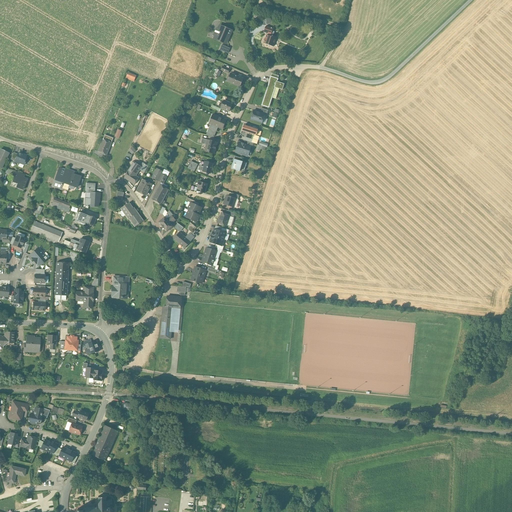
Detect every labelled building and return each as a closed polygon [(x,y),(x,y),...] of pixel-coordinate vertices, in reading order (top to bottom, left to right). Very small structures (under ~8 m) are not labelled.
[(263,20),(265,25),(273,22),(271,16),(263,20)] [(269,28),(266,26),(264,32),(268,34),(271,35),(272,31),(273,29),(269,28)] [(231,31),(220,27),(219,30),(217,29),(214,34),(219,36),(217,39),(226,43),(231,31)] [(271,35),(268,34),(268,36),(266,35),(264,44),(273,47),(276,37),(273,36),(274,32),(272,31),(271,35)] [(134,81),(137,75),(129,72),(126,78),(134,81)] [(243,79),(231,74),(227,82),(240,87),(243,79)] [(277,79),(271,77),(269,81),(270,82),(262,105),(268,107),(269,107),(268,107),(275,87),(282,90),(283,87),(284,84),(277,82),(277,79)] [(233,104),(224,101),(221,108),(229,112),(233,104)] [(260,113),(254,110),(251,119),(262,123),(265,114),(260,113)] [(226,120),(213,115),(209,124),(222,129),(226,120)] [(244,127),(244,128),(243,128),(242,131),(247,133),(245,138),(252,140),(254,135),(256,136),(258,130),(246,126),(246,125),(245,125),(244,125),(244,126),(244,127)] [(106,136),(99,152),(107,155),(113,139),(106,136)] [(217,143),(207,140),(202,139),(201,144),(205,145),(205,144),(206,144),(204,152),(214,154),(217,143)] [(244,144),(239,143),(236,152),(240,154),(241,153),(246,154),(248,154),(248,155),(250,156),(252,152),(249,151),(251,147),(244,144)] [(9,153),(0,149),(0,150),(0,167),(1,169),(9,153)] [(22,155),(18,153),(17,154),(14,161),(14,162),(19,164),(19,163),(24,165),(26,160),(25,160),(26,156),(22,154),(22,155)] [(242,162),(235,159),(236,157),(235,156),(231,169),(240,171),(240,169),(244,170),(247,163),(242,162)] [(148,166),(143,162),(140,166),(141,167),(139,170),(144,173),(148,166)] [(197,165),(191,162),(188,169),(194,172),(197,165)] [(213,164),(205,162),(203,167),(199,166),(198,170),(199,170),(210,174),(213,164)] [(134,163),(124,178),(134,185),(139,178),(135,176),(139,170),(141,167),(140,166),(134,163)] [(67,173),(58,170),(53,186),(61,189),(67,191),(69,187),(72,178),(66,176),(67,173)] [(162,173),(156,170),(152,178),(158,181),(162,173)] [(167,177),(162,174),(158,181),(164,184),(167,177)] [(23,178),(15,175),(12,182),(17,184),(16,188),(23,190),(27,179),(23,178)] [(73,175),(72,178),(69,187),(73,189),(74,187),(80,189),(81,186),(78,185),(80,179),(77,178),(77,176),(73,175)] [(152,184),(144,180),(138,191),(146,196),(152,184)] [(207,184),(199,182),(197,188),(196,192),(204,194),(207,184)] [(160,185),(153,200),(160,204),(168,190),(160,185)] [(95,193),(90,193),(90,199),(85,198),(85,205),(86,206),(87,206),(87,207),(88,207),(98,207),(98,198),(99,198),(100,193),(95,193)] [(229,197),(227,196),(225,201),(223,204),(233,207),(234,206),(236,207),(237,207),(239,201),(238,200),(237,199),(236,199),(229,197)] [(135,211),(129,203),(121,209),(122,208),(129,218),(129,219),(130,218),(136,226),(135,226),(135,227),(143,221),(135,210),(135,211)] [(194,204),(191,203),(188,210),(189,210),(198,214),(201,208),(194,204)] [(198,214),(189,210),(186,217),(196,222),(199,215),(198,214)] [(88,216),(79,212),(76,221),(85,225),(85,223),(93,226),(96,218),(88,216)] [(225,214),(222,213),(220,219),(219,219),(217,223),(226,226),(230,216),(225,214)] [(164,219),(159,223),(163,227),(173,219),(172,217),(170,218),(166,221),(164,219)] [(173,219),(163,227),(166,232),(172,227),(170,225),(175,221),(173,219)] [(62,233),(34,221),(30,231),(58,242),(62,233)] [(183,228),(177,223),(174,229),(179,233),(180,233),(183,228)] [(220,231),(214,229),(213,232),(212,235),(224,239),(226,233),(227,233),(220,231)] [(179,233),(174,239),(179,244),(185,237),(180,233),(179,233)] [(224,239),(212,235),(212,236),(211,238),(211,239),(210,242),(216,244),(222,246),(224,239)] [(24,239),(16,236),(15,239),(13,245),(21,248),(22,245),(24,242),(23,242),(24,239)] [(185,237),(179,244),(185,248),(190,241),(187,238),(185,237)] [(90,243),(80,239),(79,243),(76,250),(85,254),(90,243)] [(79,243),(71,240),(69,247),(76,250),(79,243)] [(38,248),(29,255),(32,258),(31,258),(34,261),(43,254),(38,248)] [(214,250),(206,248),(204,255),(215,258),(217,251),(214,250)] [(43,254),(34,261),(36,264),(36,263),(39,266),(47,259),(43,254)] [(215,258),(204,255),(202,262),(208,264),(212,266),(212,265),(215,258)] [(68,263),(56,262),(54,295),(67,296),(68,263)] [(206,270),(195,267),(193,274),(204,277),(206,270)] [(204,277),(193,274),(191,280),(202,284),(204,277)] [(35,275),(34,283),(44,283),(45,276),(44,276),(35,275)] [(122,283),(114,282),(113,292),(118,292),(118,297),(121,297),(121,298),(123,298),(123,297),(127,298),(128,293),(126,291),(125,291),(126,287),(127,287),(128,285),(128,283),(122,282),(122,283)] [(7,288),(4,288),(4,287),(3,288),(0,287),(0,295),(8,297),(9,289),(7,288)] [(20,289),(15,289),(15,296),(14,296),(14,303),(22,304),(22,300),(23,300),(23,296),(23,295),(23,292),(20,292),(20,289)] [(39,289),(34,289),(33,297),(44,297),(45,289),(39,289)] [(83,293),(76,292),(76,301),(84,301),(83,308),(92,308),(92,302),(93,302),(93,293),(83,293)] [(181,298),(167,296),(166,307),(180,309),(181,298)] [(38,303),(33,303),(33,310),(45,311),(45,303),(38,303)] [(173,311),(163,310),(160,338),(171,339),(171,331),(169,331),(171,316),(173,316),(173,311)] [(14,333),(5,332),(4,332),(4,336),(4,343),(14,344),(14,343),(14,333),(14,332),(14,333)] [(56,336),(48,335),(47,344),(50,344),(50,349),(55,350),(55,345),(56,345),(56,336)] [(31,336),(26,336),(26,344),(24,344),(23,352),(39,353),(40,339),(31,338),(31,336)] [(77,337),(67,337),(67,340),(66,340),(66,342),(65,347),(73,348),(72,350),(77,350),(78,350),(78,345),(78,341),(77,341),(77,337)] [(96,341),(86,344),(88,349),(89,348),(91,354),(100,351),(96,341)] [(87,368),(87,369),(86,377),(94,378),(94,380),(101,381),(102,372),(95,371),(95,369),(87,368)] [(20,403),(13,402),(9,418),(21,421),(23,411),(19,410),(20,403)] [(29,405),(20,403),(19,410),(23,411),(27,412),(29,405)] [(65,410),(59,408),(59,409),(47,404),(46,409),(63,415),(65,410)] [(43,410),(35,408),(35,411),(36,411),(35,414),(31,414),(30,415),(29,418),(30,419),(30,423),(38,424),(38,423),(40,423),(41,416),(43,410)] [(50,411),(43,408),(43,410),(41,416),(47,418),(50,411)] [(81,410),(80,413),(74,411),(72,415),(78,417),(78,418),(87,421),(87,420),(88,421),(89,418),(88,418),(89,413),(81,410)] [(75,424),(72,423),(69,431),(73,432),(73,433),(75,434),(76,433),(80,435),(83,427),(75,424)] [(105,425),(92,455),(105,461),(105,460),(118,431),(105,425)] [(137,428),(128,425),(124,440),(126,441),(128,436),(134,437),(137,428)] [(17,434),(10,432),(7,444),(15,446),(15,444),(17,436),(17,434)] [(36,438),(28,436),(27,441),(25,441),(24,447),(26,447),(26,448),(34,450),(36,438)] [(73,452),(62,447),(62,448),(60,447),(58,449),(60,450),(58,456),(73,464),(78,454),(73,452)] [(25,470),(11,467),(8,482),(14,483),(16,474),(24,476),(25,470)] [(133,483),(130,482),(127,484),(127,488),(129,490),(133,490),(135,488),(137,489),(137,485),(135,485),(133,483)] [(106,497),(99,497),(98,496),(98,497),(99,498),(99,504),(106,504),(108,502),(109,503),(109,504),(110,504),(112,504),(112,499),(106,499),(106,498),(108,497),(107,496),(106,497)] [(106,504),(99,504),(98,503),(98,504),(99,505),(99,507),(95,508),(95,507),(94,507),(94,508),(90,508),(90,507),(89,507),(89,508),(86,508),(86,507),(85,507),(85,508),(84,508),(84,509),(84,510),(79,510),(79,509),(78,509),(78,510),(77,510),(77,511),(78,511),(112,511),(113,511),(114,511),(114,510),(112,510),(111,509),(111,508),(110,507),(110,504),(109,504),(109,503),(108,502),(106,504)]
